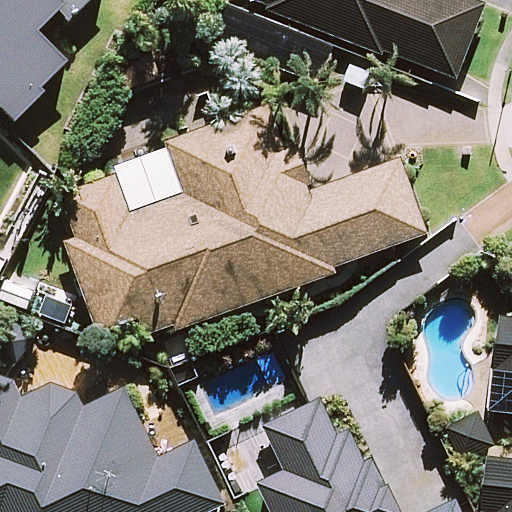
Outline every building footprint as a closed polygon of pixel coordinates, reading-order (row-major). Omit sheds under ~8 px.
[(247,0),(452,83),(483,6),(467,0),(247,0)] [(402,160),(364,174),(347,126),(284,149),(270,109),(169,145),(173,156),(117,177),(63,196),(78,238),(67,242),(100,331),(141,316),(150,340),(363,263),(431,238),(402,160)] [(40,342),(11,315),(0,326),(0,353),(16,368),(40,342)] [(511,511),(511,319),(500,318),(491,410),(511,412),(511,462),(487,460),(482,511),(511,511)] [(118,367),(32,409),(16,383),(0,377),(0,511),(209,511),(225,505),(194,440),(160,456),(118,367)] [(338,435),(321,401),(266,428),(286,470),(253,486),(265,511),(460,511),(455,502),(434,511),(393,511),(353,428),(338,435)]
